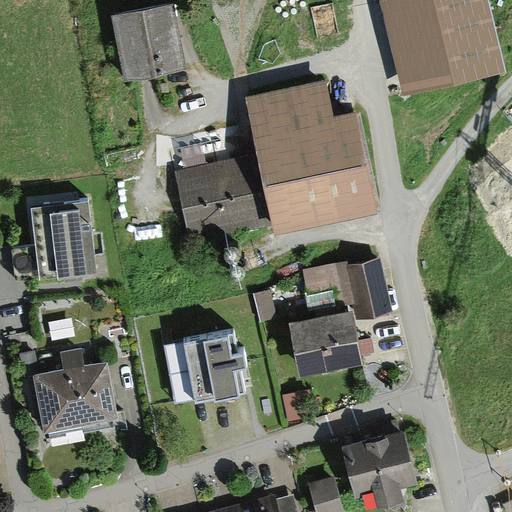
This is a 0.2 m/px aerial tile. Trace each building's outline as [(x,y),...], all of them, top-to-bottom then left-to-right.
[(124,74),(187,61),(174,0),(156,0),(110,10),(124,74)] [(386,0),(408,85),(506,60),(490,0),(386,0)] [(276,224),(377,200),(355,102),(333,107),(326,74),(245,92),(258,150),(175,168),(191,239),(275,221),(276,224)] [(96,275),(87,202),(32,209),(37,251),(12,254),(15,280),(40,277),(40,282),(74,278),(96,275)] [(338,304),(291,314),(303,369),(335,362),(364,356),(355,314),(392,306),(381,252),(348,259),(348,256),(303,265),(311,299),(335,294),(338,304)] [(270,287),(255,290),(261,318),(277,315),(270,287)] [(72,318),(52,322),(55,339),(76,335),(72,318)] [(179,401),(248,387),(244,366),(243,360),(249,359),(246,345),(232,348),(228,328),(167,341),(179,401)] [(119,416),(108,360),(85,364),(82,349),(62,353),(65,368),(39,373),(35,354),(19,357),(24,380),(35,377),(46,430),(119,416)] [(311,386),(283,392),(288,417),(306,413),(304,402),(314,400),(311,386)] [(405,419),(342,437),(357,489),(374,485),(378,499),(393,495),(407,491),(404,480),(421,475),(405,419)] [(345,511),(336,472),(310,478),(317,511),(345,511)] [(299,511),(294,491),(260,500),(259,496),(246,500),(215,508),(199,511),(299,511)]
